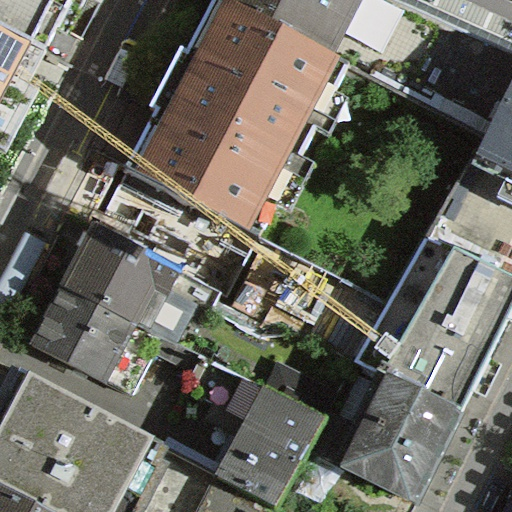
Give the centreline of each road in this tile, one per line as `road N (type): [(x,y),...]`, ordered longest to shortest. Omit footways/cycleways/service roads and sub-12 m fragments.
road 1 (residential): [(0,295),(160,0)]
road 2 (residential): [(455,511),(511,396)]
